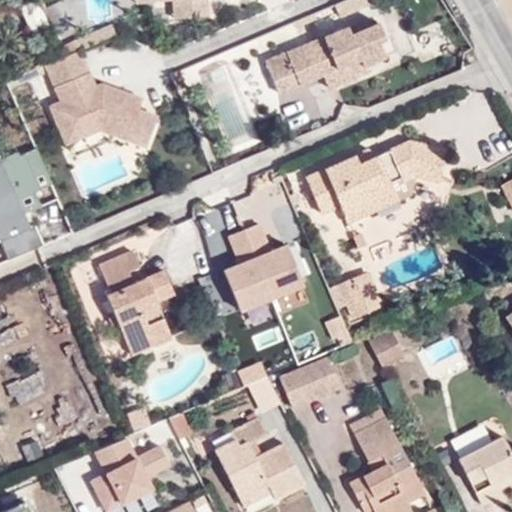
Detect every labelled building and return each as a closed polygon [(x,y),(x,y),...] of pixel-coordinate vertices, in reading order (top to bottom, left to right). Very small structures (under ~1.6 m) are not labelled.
[(173,0),(173,1),(183,0),(184,20),(208,18),(206,0),(173,0)] [(173,1),(175,20),(184,20),(183,0),(173,1)] [(354,13),(372,6),(369,0),(352,0),(336,7),(339,13),(352,8),(354,13)] [(346,32),(344,27),(265,59),(278,90),(324,71),(330,86),(365,71),(361,62),(382,53),(377,40),(384,38),(376,19),(346,32)] [(75,41),(78,49),(116,33),(113,24),(75,41)] [(394,49),(389,36),(384,38),(377,40),(382,53),(394,49)] [(101,126),(144,142),(154,114),(138,108),(141,99),(102,85),(98,88),(81,49),(46,64),(62,102),(51,107),(65,141),(101,126)] [(466,55),(471,63),(479,59),(474,50),(466,55)] [(374,157),(360,164),(355,155),(307,176),(322,213),(338,206),(343,218),(376,204),(370,190),(408,174),(437,181),(445,148),(411,141),(374,157)] [(374,157),(369,148),(355,155),(360,164),(374,157)] [(106,292),(131,353),(155,343),(144,316),(160,309),(156,299),(173,293),(163,268),(144,276),(134,251),(102,264),(112,289),(106,292)] [(360,314),(380,306),(365,273),(347,281),(360,314)] [(155,343),(171,336),(160,309),(144,316),(155,343)] [(405,355),(393,330),(371,341),(383,366),(405,355)] [(294,407),(343,386),(330,355),(280,377),(294,407)] [(365,511),(366,511),(373,508),(374,511),(387,511),(408,501),(425,492),(386,417),(355,434),(372,469),(349,482),(365,511)] [(235,441),(217,451),(241,499),(268,484),(272,493),(275,498),(305,482),(285,442),(257,458),(249,441),(267,432),(260,418),(232,433),(235,441)] [(104,472),(89,479),(105,511),(112,511),(156,491),(149,478),(175,466),(162,438),(135,451),(127,434),(94,450),(104,472)] [(474,491),(511,471),(511,454),(501,435),(457,458),(474,491)] [(272,493),(268,484),(241,499),(245,507),(272,493)] [(33,511),(28,500),(2,511),(33,511)] [(196,511),(192,501),(169,511),(196,511)] [(412,511),(413,511),(408,501),(387,511),(412,511)]
